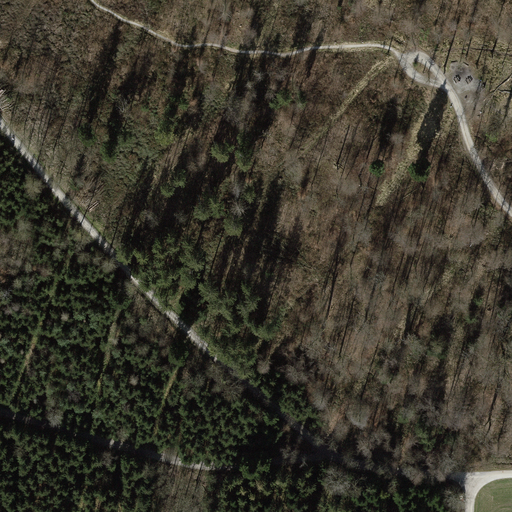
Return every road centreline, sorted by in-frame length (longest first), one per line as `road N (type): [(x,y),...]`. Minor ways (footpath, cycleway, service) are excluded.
road 1 (track): [(469,474),(401,472),(327,453),(121,266),(0,121)]
road 2 (track): [(439,77),(418,80),(407,60),(380,44),(269,54),(184,46),(93,0)]
road 3 (track): [(327,453),(194,463),(0,413)]
road 4 (track): [(511,213),(490,185),(435,66),(417,56),(407,60)]
